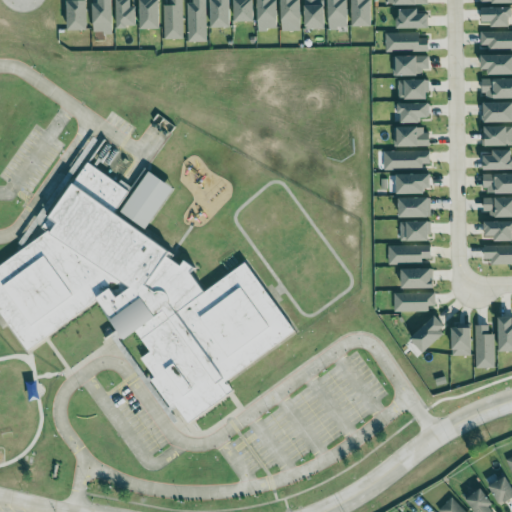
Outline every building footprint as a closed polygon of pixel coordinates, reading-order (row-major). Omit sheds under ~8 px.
[(93,0),(93,34),(113,34),(112,0),(93,0)] [(137,28),(136,7),(131,7),(130,0),(116,0),(117,28),(137,28)] [(160,29),(159,0),(139,0),(141,30),(160,29)] [(164,40),(183,39),(182,0),(168,0),(169,6),(163,6),(164,40)] [(205,0),(192,0),(192,3),(187,3),(188,42),(207,42),(205,0)] [(231,28),(230,0),(210,0),(211,28),(231,28)] [(234,0),(235,23),(254,23),(253,0),(234,0)] [(277,0),(276,0),(275,0),(257,0),(258,30),(278,30),(277,0)] [(281,0),(282,32),(301,32),(300,0),(281,0)] [(304,0),(305,30),(325,29),(324,0),(304,0)] [(348,29),(347,0),(328,0),(329,29),(348,29)] [(372,27),(371,0),(351,0),(352,27),(372,27)] [(68,31),(87,30),(87,1),(67,2),(68,31)] [(491,28),(511,28),(511,8),(482,9),(482,23),(491,23),(491,28)] [(418,10),(398,10),(398,30),(428,29),(428,15),(419,15),(418,10)] [(511,31),(480,32),(480,46),(488,46),(488,51),(511,50),(511,31)] [(385,33),(385,52),(428,53),(428,39),(419,39),(419,34),(385,33)] [(511,74),(511,55),(481,56),(482,75),(511,74)] [(393,57),(393,76),(429,75),(428,57),(393,57)] [(511,79),(483,80),(484,99),(511,99),(511,79)] [(398,81),(398,101),(428,100),(428,80),(398,81)] [(511,103),(483,104),(483,123),(511,122),(511,103)] [(400,124),(420,124),(420,119),(429,119),(429,104),(399,105),(400,124)] [(487,147),(511,146),(511,127),(486,128),(487,147)] [(395,129),(395,147),(429,148),(430,130),(395,129)] [(383,152),(384,171),(423,170),(423,165),(430,165),(430,151),(383,152)] [(484,171),(511,171),(511,151),(493,151),(492,157),(485,157),(484,171)] [(100,161),(132,186),(146,164),(176,181),(155,238),(193,271),(206,289),(252,263),(298,341),(230,382),(236,391),(195,418),(112,303),(38,349),(0,302),(0,267),(22,250),(100,161)] [(397,176),(397,194),(431,194),(431,175),(397,176)] [(511,175),(485,175),(485,195),(511,194),(511,175)] [(511,198),(484,199),(484,217),(511,216),(511,198)] [(399,199),(399,219),(431,218),(430,199),(399,199)] [(401,243),(431,242),(430,222),(400,223),(401,243)] [(485,238),(494,237),(494,242),(511,242),(511,222),(484,223),(485,238)] [(485,265),(511,263),(511,245),(484,247),(485,265)] [(423,265),(423,259),(431,259),(431,246),(388,247),(389,265),(423,265)] [(402,290),(434,289),(433,270),(402,271),(402,290)] [(435,293),(394,294),(394,312),(436,311),(435,293)] [(448,330),(435,317),(411,340),(423,353),(448,330)] [(499,353),(511,352),(511,318),(499,319),(499,353)] [(495,368),(494,335),(489,335),(489,326),(475,326),(476,369),(495,368)] [(471,330),(452,330),(452,357),(472,356),(471,330)] [(511,498),(511,486),(506,476),(489,486),(501,505),(511,498)] [(497,511),(480,489),(466,500),(475,511),(497,511)] [(465,511),(452,497),(438,509),(440,511),(465,511)]
